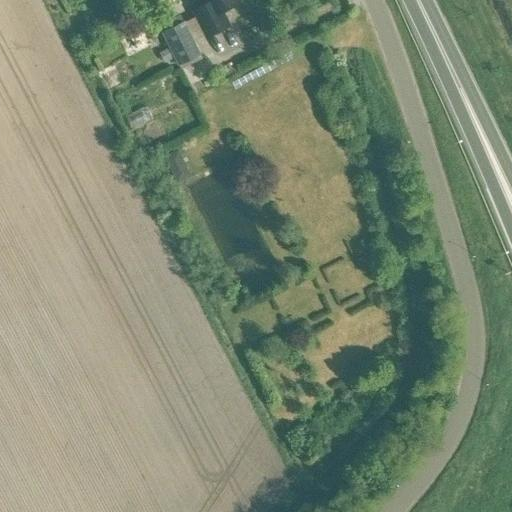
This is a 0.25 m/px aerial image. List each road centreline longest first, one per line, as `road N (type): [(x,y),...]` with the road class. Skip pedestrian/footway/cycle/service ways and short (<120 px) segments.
road 1 (unclassified): [(390,511),(433,463),(459,414),(470,383),(472,323),(373,0)]
road 2 (trunk): [(478,127),(414,0)]
